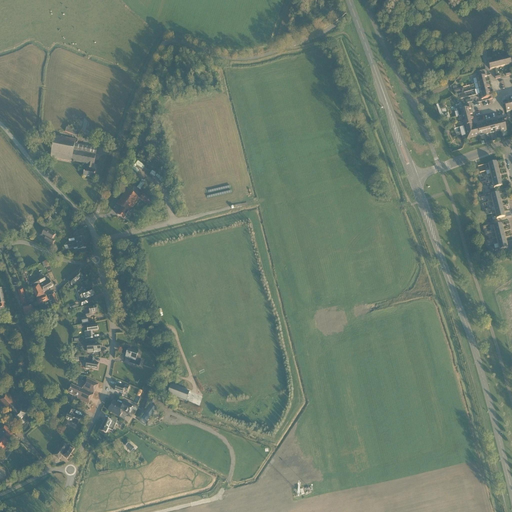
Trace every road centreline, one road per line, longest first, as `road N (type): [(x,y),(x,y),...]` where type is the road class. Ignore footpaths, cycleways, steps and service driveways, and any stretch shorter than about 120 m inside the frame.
road 1 (secondary): [(511,492),(478,362),(412,178)]
road 2 (tertiary): [(71,470),(110,366),(111,315),(98,260)]
road 3 (secondary): [(412,178),(349,0)]
road 4 (tertiary): [(90,225),(0,124)]
road 5 (track): [(112,328),(173,329),(196,396)]
road 6 (unclassified): [(411,104),(449,86),(495,11)]
